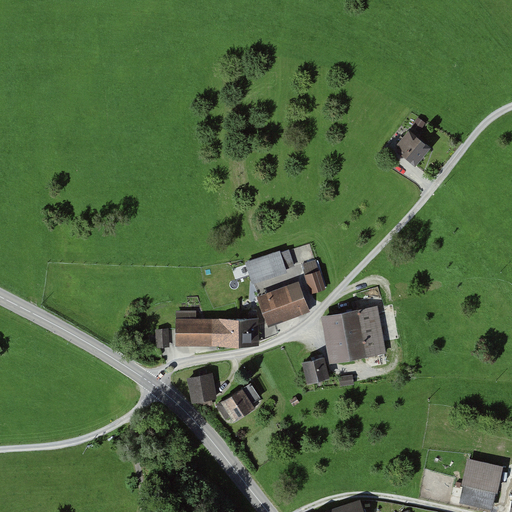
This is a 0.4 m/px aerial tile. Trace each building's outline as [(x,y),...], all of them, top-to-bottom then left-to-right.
[(430,145),(409,128),(395,145),(416,163),(430,145)] [(284,251),(249,263),(255,283),(290,271),(284,251)] [(323,273),(310,276),(314,293),(327,290),(323,273)] [(302,284),(263,297),(273,324),(312,310),(302,284)] [(379,308),(328,315),(335,362),(386,354),(379,308)] [(261,318),(181,316),(180,343),(261,345),(261,318)] [(329,359),(306,363),(309,381),(332,377),(329,359)] [(187,376),(192,402),(217,398),(213,372),(187,376)] [(231,414),(235,420),(256,406),(253,402),(261,396),(251,380),(216,403),(226,418),(231,414)] [(505,467),(474,460),(465,500),(497,507),(505,467)] [(370,511),(366,499),(329,511),(370,511)]
